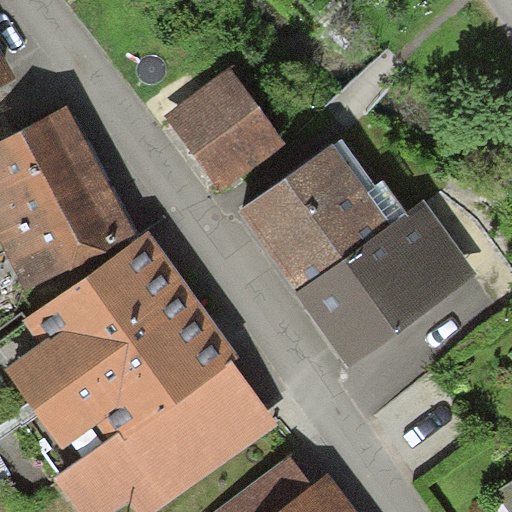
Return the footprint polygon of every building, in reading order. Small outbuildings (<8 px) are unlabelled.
[(0,91),(16,83),(0,53),(0,91)] [(286,145),(231,69),(164,118),(219,193),(286,145)] [(0,243),(37,316),(139,240),(108,185),(67,111),(0,144),(0,243)] [(341,142),(239,216),(297,296),(295,298),(349,372),(479,278),(425,204),(407,217),(383,183),(375,189),(341,142)] [(202,306),(148,234),(139,240),(37,316),(28,322),(44,344),(5,372),(75,466),(117,435),(125,446),(232,368),(242,360),(202,306)] [(157,511),(275,426),(232,368),(125,446),(117,435),(75,466),(55,480),(78,511),(113,511),(130,500),(137,511),(157,511)] [(280,511),(313,489),(291,457),(214,511),(280,511)] [(313,489),(280,511),(354,511),(329,477),(313,489)] [(510,511),(511,511),(511,484),(498,494),(510,511)]
